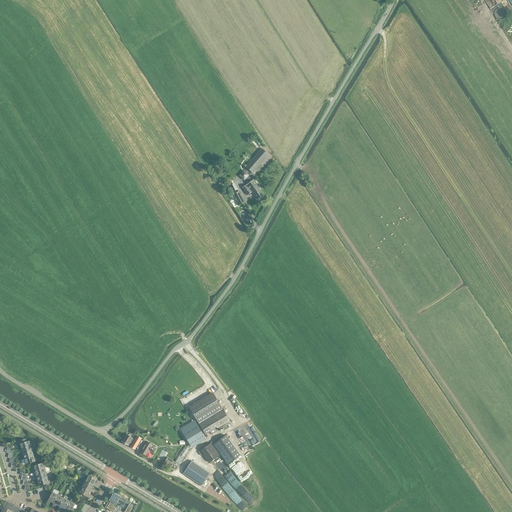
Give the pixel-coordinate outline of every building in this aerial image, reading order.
[(503,8),(494,11),(497,18),(505,15),(503,8)] [(253,173),(269,155),(261,148),(245,167),(253,173)] [(239,176),(245,181),(251,175),(245,169),(239,176)] [(257,199),(264,195),(254,180),(242,188),(247,195),(252,192),(257,199)] [(239,205),(244,202),(239,192),(231,195),(233,200),(236,199),(239,205)] [(213,393),(190,408),(206,435),(210,432),(212,434),(231,423),(213,393)] [(184,434),(185,433),(190,442),(189,443),(191,447),(205,438),(196,423),(189,427),(188,425),(181,430),(184,434)] [(245,443),(253,438),(244,425),(236,430),(245,443)] [(126,434),(122,441),(128,445),(130,443),(132,444),(130,447),(135,450),(141,439),(136,436),(134,440),(132,439),(133,438),(126,434)] [(228,464),(240,455),(225,435),(213,444),(228,464)] [(19,441),(21,449),(31,446),(30,441),(27,442),(26,439),(19,441)] [(153,453),(155,449),(153,447),(154,446),(146,441),(144,445),(145,445),(140,452),(146,455),(148,452),(150,452),(150,451),(153,453)] [(220,455),(211,443),(201,450),(210,463),(220,455)] [(31,446),(21,449),(23,454),(33,451),(31,446)] [(165,462),(172,466),(176,469),(183,458),(184,458),(190,449),(185,446),(175,462),(167,457),(165,462)] [(164,450),(160,458),(163,460),(168,452),(164,450)] [(33,451),(23,454),(24,459),(34,456),(33,451)] [(34,456),(24,459),(26,464),(36,461),(34,456)] [(210,473),(192,461),(183,474),(201,486),(210,473)] [(35,471),(45,468),(43,463),(33,466),(35,471)] [(81,479),(85,481),(93,485),(98,487),(99,485),(95,483),(96,479),(93,478),(92,474),(88,475),(87,473),(83,474),(83,477),(81,477),(81,479)] [(47,478),(37,481),(39,486),(49,483),(47,478)] [(85,481),(82,487),(90,491),(95,494),(97,491),(92,488),(93,485),(85,481)] [(90,491),(82,487),(79,492),(92,499),(94,496),(89,494),(90,491)] [(51,502),(54,503),(58,495),(52,492),(46,505),(48,506),(51,502)] [(105,507),(113,511),(115,511),(118,509),(113,506),(116,502),(120,505),(121,506),(121,505),(123,506),(125,502),(129,505),(125,511),(129,511),(133,505),(126,501),(126,500),(116,494),(116,495),(113,494),(112,494),(113,494),(109,500),(111,501),(107,508),(105,507)] [(60,506),(64,498),(58,495),(54,503),(51,508),(54,509),(56,504),(60,506)] [(59,511),(62,507),(65,509),(69,501),(64,498),(60,506),(57,511),(59,511)] [(75,504),(69,501),(65,509),(63,511),(66,511),(68,510),(71,511),(72,511),(73,511),(74,511),(72,510),(75,504)]
